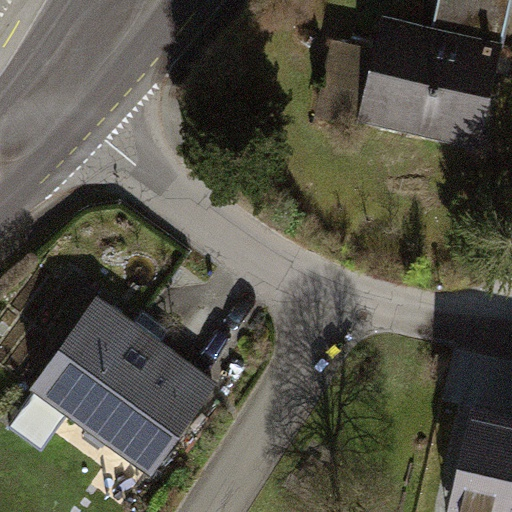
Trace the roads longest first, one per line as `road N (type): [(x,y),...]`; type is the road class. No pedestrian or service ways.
road 1 (residential): [(58,110),(196,215),(324,291)]
road 2 (residential): [(195,511),(324,291)]
road 3 (residential): [(324,291),(511,327)]
